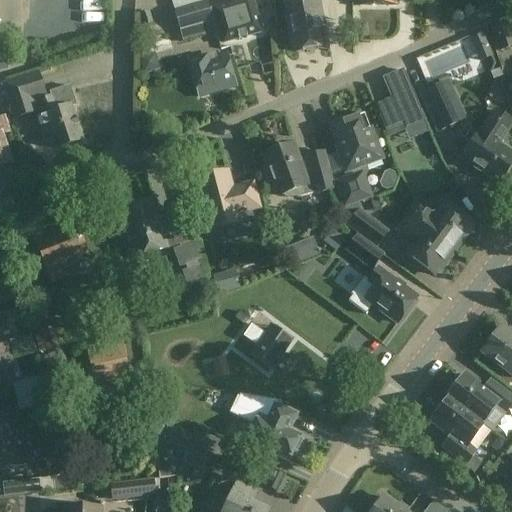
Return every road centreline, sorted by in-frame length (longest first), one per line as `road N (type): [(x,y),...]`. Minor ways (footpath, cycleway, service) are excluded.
road 1 (residential): [(0,217),(511,3)]
road 2 (tertiary): [(363,435),(511,240)]
road 3 (residential): [(470,511),(363,435)]
